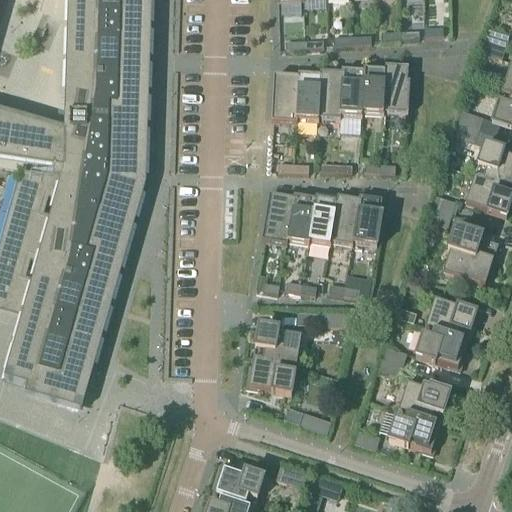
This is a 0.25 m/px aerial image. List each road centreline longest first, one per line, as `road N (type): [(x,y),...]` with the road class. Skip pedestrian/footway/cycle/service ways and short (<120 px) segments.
road 1 (residential): [(206,422),(218,0)]
road 2 (residential): [(477,508),(206,422)]
